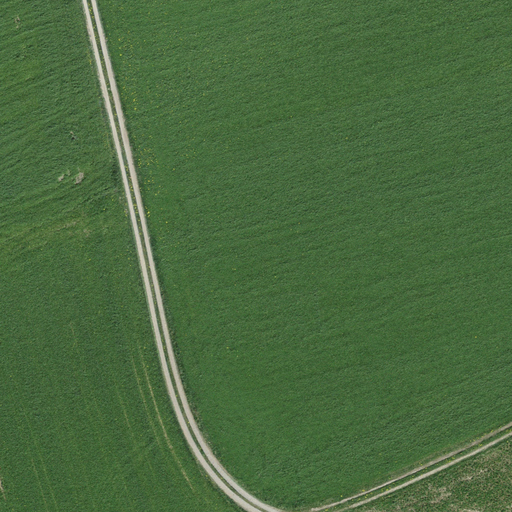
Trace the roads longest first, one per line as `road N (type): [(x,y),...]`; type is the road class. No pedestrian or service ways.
road 1 (track): [(88,0),(174,392),(212,472),(262,511)]
road 2 (track): [(319,511),(511,427)]
